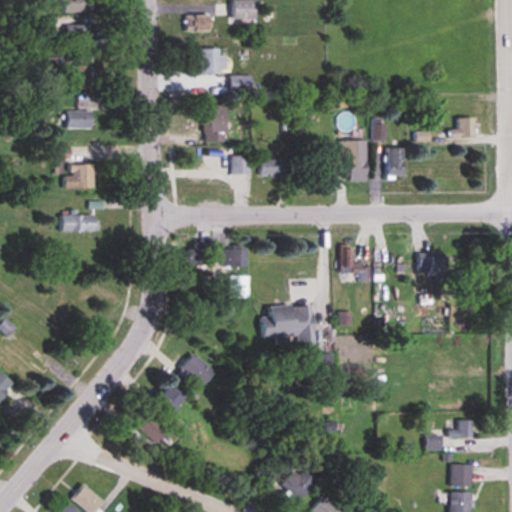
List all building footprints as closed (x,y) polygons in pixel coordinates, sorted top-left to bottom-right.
[(61,0),(61,12),(86,12),(86,0),(61,0)] [(252,19),(251,0),(228,0),(228,19),(252,19)] [(206,15),(182,15),(182,32),(206,32),(206,15)] [(64,47),(87,47),(87,25),(64,25),(64,47)] [(198,73),(225,73),(225,55),(217,55),(217,48),(198,48),(198,73)] [(89,66),(75,66),(74,56),(68,56),(68,63),(70,63),(71,87),(90,86),(89,66)] [(249,76),(227,76),(227,93),(249,93),(249,76)] [(223,142),(222,106),(199,106),(200,142),(223,142)] [(89,129),(89,111),(62,111),(62,129),(89,129)] [(446,130),(446,137),(471,137),(471,118),(453,118),(453,130),(446,130)] [(362,141),(341,141),(341,181),(362,181),(362,141)] [(400,147),(382,147),(382,179),(400,179),(400,147)] [(52,172),(61,172),(61,158),(66,158),(66,148),(52,148),(52,172)] [(189,171),(209,171),(209,154),(189,154),(189,171)] [(247,156),(229,156),(229,174),(247,174),(247,156)] [(279,160),(257,160),(257,176),(279,176),(279,160)] [(90,189),(90,165),(65,165),(65,176),(61,176),(61,189),(90,189)] [(58,232),(91,232),(91,215),(58,215),(58,232)] [(204,265),(204,243),(192,243),(192,249),(184,249),(184,265),(204,265)] [(244,267),(244,248),(220,248),(220,267),(244,267)] [(338,251),(338,281),(359,281),(359,251),(338,251)] [(439,283),(439,256),(414,256),(414,283),(439,283)] [(411,315),(411,300),(385,300),(385,315),(411,315)] [(291,336),(291,347),(308,347),(307,305),(261,307),(262,316),(255,317),(256,337),(291,336)] [(468,343),(445,343),(445,361),(468,361),(468,343)] [(184,389),(190,382),(198,388),(210,373),(188,354),(169,376),(184,389)] [(326,372),(326,356),(307,356),(307,362),(313,362),(313,372),(326,372)] [(0,394),(8,384),(0,376),(0,394)] [(166,410),(177,398),(162,385),(151,397),(166,410)] [(151,444),(163,430),(141,411),(129,426),(151,444)] [(453,430),(444,430),(444,437),(468,437),(468,420),(453,420),(453,430)] [(446,487),(467,487),(467,465),(447,465),(446,487)] [(298,471),(294,476),(288,471),(276,483),(294,499),(310,482),(298,471)] [(67,499),(81,511),(89,511),(99,502),(79,485),(67,499)] [(445,511),(465,511),(466,493),(445,493),(445,511)] [(345,511),(345,510),(341,511),(331,511),(323,497),(307,507),(309,511),(345,511)] [(72,511),(62,503),(54,511),(72,511)]
